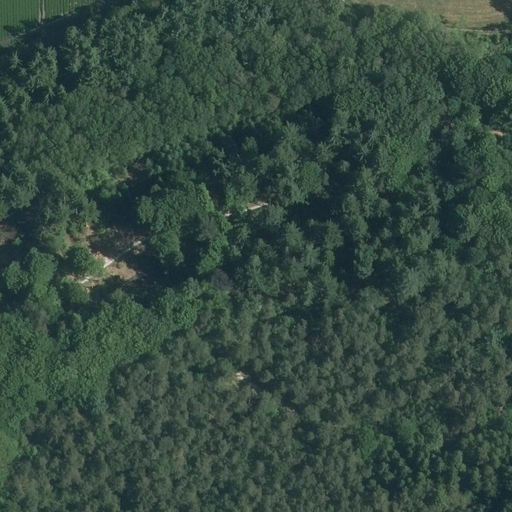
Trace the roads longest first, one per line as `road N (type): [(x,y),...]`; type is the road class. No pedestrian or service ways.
road 1 (track): [(341,0),(390,25),(511,31)]
road 2 (track): [(0,68),(161,0)]
road 3 (track): [(390,441),(448,442),(511,421)]
